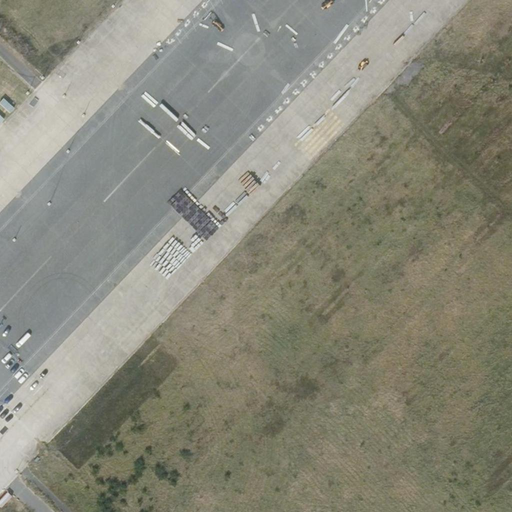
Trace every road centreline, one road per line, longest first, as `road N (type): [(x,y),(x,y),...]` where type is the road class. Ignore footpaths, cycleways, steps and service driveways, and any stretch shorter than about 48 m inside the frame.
road 1 (unknown): [(0,456),(217,226)]
road 2 (track): [(0,45),(131,171)]
road 3 (track): [(90,214),(0,133)]
